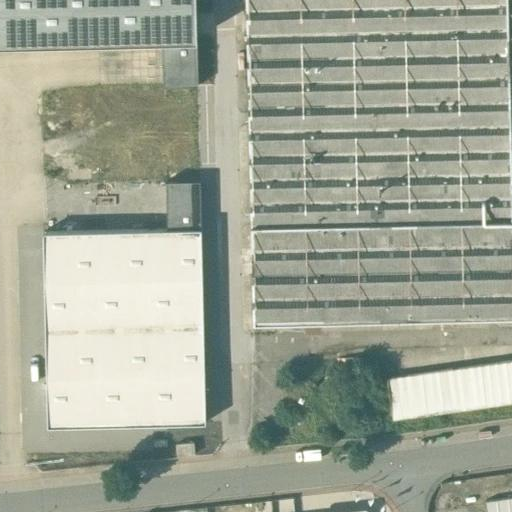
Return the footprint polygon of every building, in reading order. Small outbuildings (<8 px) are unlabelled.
[(0,0),(0,42),(162,39),(197,38),(195,0),(0,0)] [(246,0),(254,324),(511,317),(511,126),(506,126),(503,0),(246,0)] [(511,0),(503,0),(506,126),(511,126),(511,0)] [(197,38),(162,39),(164,86),(198,85),(197,38)] [(200,180),(166,181),(167,228),(201,228),(200,180)] [(167,228),(43,231),(47,425),(205,422),(201,228),(167,228)] [(511,360),(465,367),(470,407),(511,401),(511,360)] [(465,367),(387,378),(392,418),(470,407),(465,367)] [(42,397),(25,398),(28,461),(44,460),(44,449),(46,449),(45,426),(44,426),(42,397)] [(511,511),(511,496),(484,501),(485,511),(511,511)] [(276,511),(295,511),(296,497),(276,497),(276,511)]
